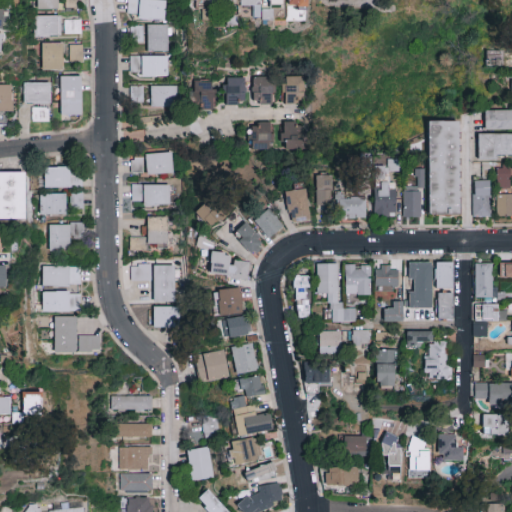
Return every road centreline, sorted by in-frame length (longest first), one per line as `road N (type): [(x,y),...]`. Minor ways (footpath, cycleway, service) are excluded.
road 1 (residential): [(172,511),(172,388),(166,369),(122,328),(108,286),(103,0)]
road 2 (residential): [(275,262),(270,297),(310,511)]
road 3 (residential): [(511,242),(306,245)]
road 4 (residential): [(462,411),(461,242)]
